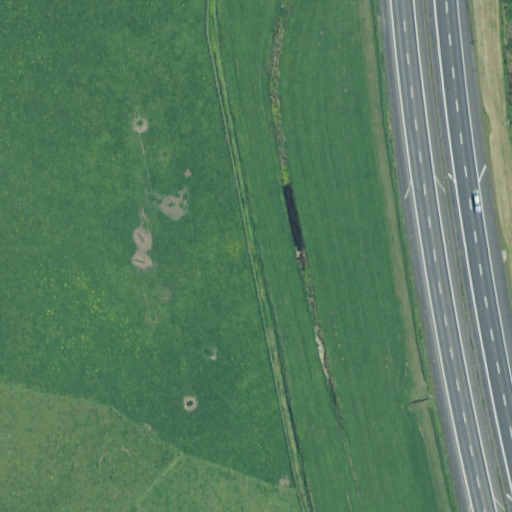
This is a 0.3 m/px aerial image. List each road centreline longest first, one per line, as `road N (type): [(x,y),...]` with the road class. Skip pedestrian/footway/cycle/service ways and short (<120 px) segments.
road 1 (motorway): [(497,511),(432,190),(410,0)]
road 2 (motorway): [(454,0),(511,413)]
